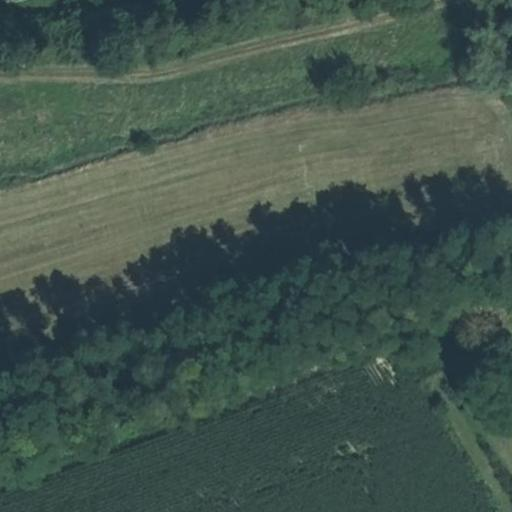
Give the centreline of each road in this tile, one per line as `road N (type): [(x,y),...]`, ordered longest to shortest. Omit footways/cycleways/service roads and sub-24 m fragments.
road 1 (track): [(511,287),(358,313),(0,429)]
road 2 (track): [(415,0),(169,64),(0,71)]
